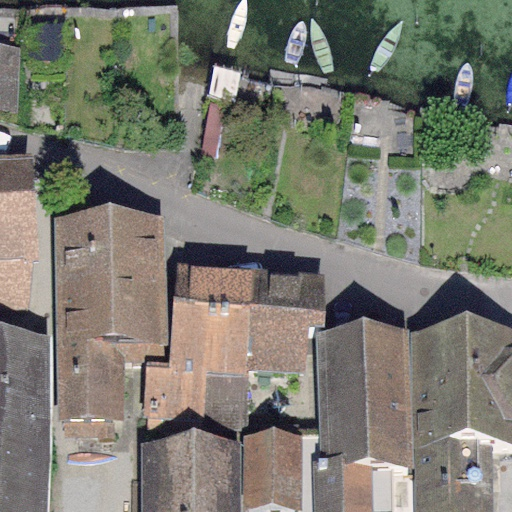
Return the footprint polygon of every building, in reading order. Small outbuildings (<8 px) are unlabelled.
[(18,58),(0,56),(0,116),(16,117),(18,58)] [(0,175),(0,313),(30,314),(34,274),(28,174),(0,175)] [(165,368),(163,237),(62,239),(64,337),(114,336),(115,369),(165,368)] [(203,428),(203,424),(207,370),(217,371),(222,288),(184,284),(178,327),(177,388),(155,387),(152,424),(203,428)] [(308,340),(326,340),(327,295),(222,288),(217,371),(207,370),(203,424),(226,425),(225,415),(247,414),(249,375),(306,376),(308,340)] [(115,369),(114,336),(64,337),(66,438),(116,437),(115,369)] [(511,454),(511,347),(422,348),(423,511),(488,511),(488,455),(511,454)] [(409,477),(406,353),(325,355),(327,445),(301,446),(302,511),(396,511),(396,478),(409,477)] [(0,511),(45,511),(49,359),(0,357),(0,511)] [(302,511),(301,446),(252,447),(253,511),(302,511)] [(235,511),(234,458),(155,459),(154,511),(235,511)]
